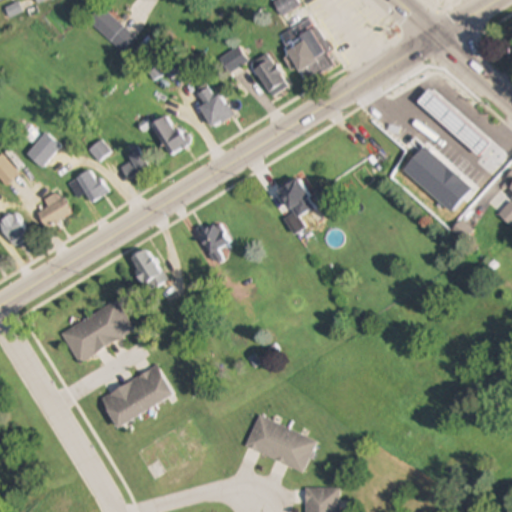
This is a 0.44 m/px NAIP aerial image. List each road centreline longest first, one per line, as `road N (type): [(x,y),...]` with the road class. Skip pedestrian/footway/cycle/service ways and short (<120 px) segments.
road 1 (secondary): [(0,308),(505,0)]
road 2 (residential): [(113,511),(0,317)]
